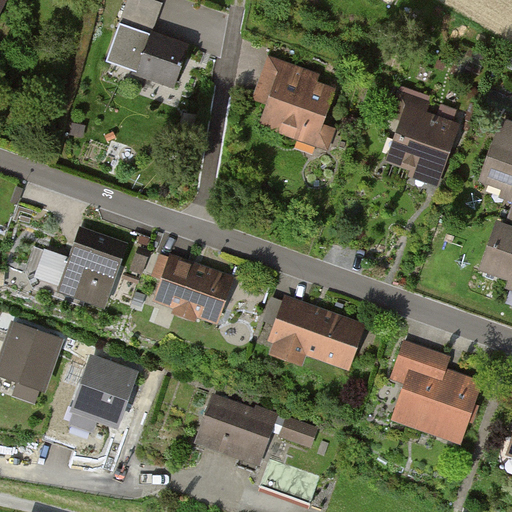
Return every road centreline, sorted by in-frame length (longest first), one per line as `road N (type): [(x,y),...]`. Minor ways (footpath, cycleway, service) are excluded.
road 1 (residential): [(511,342),(199,232),(0,143)]
road 2 (residential): [(0,466),(239,494)]
road 3 (track): [(240,0),(199,232)]
